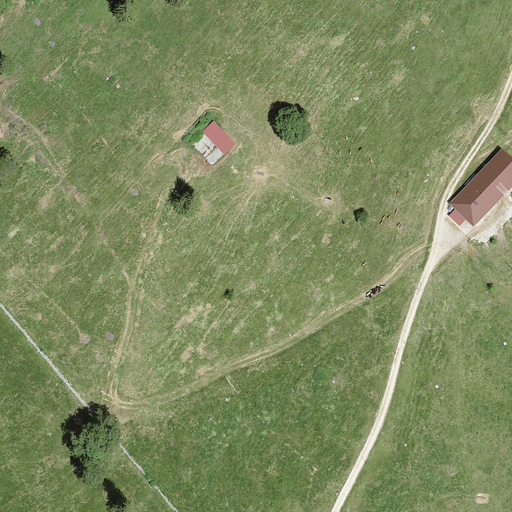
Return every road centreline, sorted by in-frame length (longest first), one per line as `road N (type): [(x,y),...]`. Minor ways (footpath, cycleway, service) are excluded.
road 1 (track): [(511,83),(445,200),(411,305)]
road 2 (track): [(335,511),(384,398),(411,305)]
